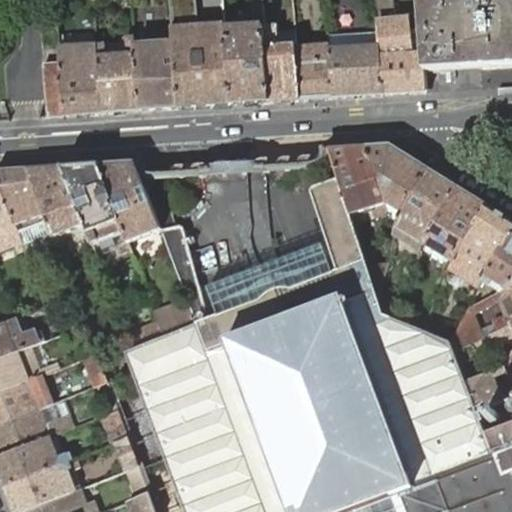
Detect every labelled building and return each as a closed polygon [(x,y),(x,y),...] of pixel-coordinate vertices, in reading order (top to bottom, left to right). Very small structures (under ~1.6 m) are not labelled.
[(194,0),(172,0),(174,21),(197,19),(194,0)] [(391,0),(376,0),(378,25),(380,47),(385,96),(428,94),(426,75),(426,74),(425,54),(407,56),(405,23),(405,18),(393,19),(391,0)] [(511,0),(464,0),(421,3),(425,54),(426,74),(472,71),(511,67),(511,0)] [(228,41),(234,106),(271,104),(267,50),(265,27),(263,6),(253,7),(255,30),(228,33),(228,41)] [(176,46),(181,110),(234,106),(228,41),(228,33),(228,31),(227,20),(175,25),(175,35),(176,46)] [(271,104),(301,102),(297,49),(297,48),(280,49),(279,32),(279,27),(265,27),(267,50),(271,104)] [(297,48),(297,36),(296,30),(279,32),(280,49),(297,48)] [(335,100),(385,96),(380,47),(379,33),(330,35),(331,47),(331,50),(335,100)] [(135,35),(136,44),(143,44),(143,34),(135,35)] [(301,102),(335,100),(331,50),(331,47),(329,34),(297,36),(297,48),(297,49),(301,102)] [(141,113),(181,110),(176,46),(171,47),(136,50),(137,54),(141,113)] [(99,57),(98,48),(91,49),(92,59),(70,60),(69,50),(61,51),(62,64),(64,93),(66,117),(103,115),(99,57)] [(91,49),(69,50),(70,60),(92,59),(91,49)] [(103,115),(141,113),(137,54),(99,57),(103,115)] [(64,93),(62,64),(45,65),(46,94),(64,93)] [(64,93),(46,94),(49,119),(66,117),(64,93)] [(392,148),(367,150),(387,207),(389,214),(396,237),(400,222),(404,211),(405,210),(429,171),(392,148)] [(367,150),(331,151),(341,181),(355,225),(389,214),(387,207),(367,150)] [(150,199),(136,165),(101,167),(127,235),(130,245),(163,232),(150,199)] [(127,235),(101,167),(65,169),(86,225),(90,235),(94,246),(101,244),(103,250),(118,245),(115,239),(127,235)] [(65,169),(30,171),(46,215),(52,232),(55,238),(58,247),(90,235),(86,225),(65,169)] [(30,171),(0,173),(0,180),(17,226),(26,251),(31,265),(43,261),(35,239),(28,221),(46,215),(30,171)] [(400,222),(396,237),(423,253),(426,246),(432,232),(459,190),(429,171),(405,210),(404,211),(400,222)] [(0,180),(0,243),(13,239),(18,254),(26,251),(17,226),(0,180)] [(486,461),(511,451),(511,425),(487,436),(479,413),(468,385),(456,354),(453,344),(393,320),(386,317),(378,294),(374,284),(355,225),(341,181),(316,189),(314,194),(340,273),(293,290),(287,289),(276,292),(267,296),(261,302),(209,321),(184,230),(181,227),(177,228),(169,199),(163,196),(150,199),(163,232),(189,300),(199,326),(166,339),(151,345),(134,352),(129,354),(188,511),(356,511),(416,490),(415,488),(486,461)] [(489,208),(459,190),(432,232),(426,246),(431,250),(433,251),(432,252),(433,257),(443,264),(447,262),(448,260),(449,261),(455,264),(466,244),(489,208)] [(455,264),(450,274),(455,277),(453,279),(467,287),(464,292),(476,300),(480,291),(484,283),(493,268),(511,237),(511,222),(489,208),(466,244),(455,264)] [(28,221),(35,239),(52,232),(46,215),(28,221)] [(511,237),(493,268),(484,283),(490,286),(493,281),(505,290),(511,286),(511,237)] [(389,267),(369,266),(374,284),(385,284),(389,267)] [(469,310),(453,344),(456,354),(469,348),(475,345),(484,340),(474,316),(501,301),(507,318),(494,323),(498,333),(511,326),(511,286),(505,290),(469,310)] [(400,303),(378,294),(386,317),(393,320),(400,303)] [(161,326),(166,339),(199,326),(189,300),(156,313),(161,326)] [(3,326),(0,327),(0,361),(33,348),(37,346),(33,336),(37,335),(36,330),(25,335),(21,326),(19,320),(3,326)] [(511,365),(511,326),(498,333),(484,340),(475,345),(478,355),(510,339),(511,337),(511,353),(483,366),(487,377),(506,368),(511,365)] [(129,339),(134,352),(151,345),(146,332),(129,339)] [(33,348),(0,361),(0,395),(44,377),(52,374),(50,368),(42,372),(33,348)] [(469,348),(456,354),(468,385),(481,379),(469,348)] [(95,389),(109,383),(102,365),(99,355),(85,361),(95,389)] [(468,385),(479,413),(505,403),(502,396),(497,398),(491,380),(496,378),(508,374),(511,383),(511,365),(506,368),(487,377),(481,379),(468,385)] [(44,377),(0,395),(0,427),(43,410),(55,405),(44,377)] [(497,398),(502,396),(496,378),(491,380),(497,398)] [(66,401),(55,405),(43,410),(48,425),(71,416),(66,401)] [(43,410),(0,427),(0,459),(52,439),(57,436),(77,429),(71,416),(48,425),(43,410)] [(117,444),(130,439),(119,411),(113,413),(111,415),(106,417),(117,444)] [(52,439),(0,459),(0,472),(6,489),(76,461),(73,455),(66,458),(57,436),(52,439)] [(128,472),(140,467),(130,439),(117,444),(128,472)] [(511,511),(511,451),(486,461),(505,511),(511,511)] [(76,461),(6,489),(15,511),(29,511),(71,495),(79,492),(71,471),(78,468),(76,461)] [(505,511),(486,461),(415,488),(416,490),(356,511),(505,511)] [(140,467),(128,472),(138,501),(151,495),(140,467)] [(71,495),(29,511),(87,511),(79,492),(71,495)] [(156,511),(151,495),(138,501),(129,504),(132,511),(156,511)]
